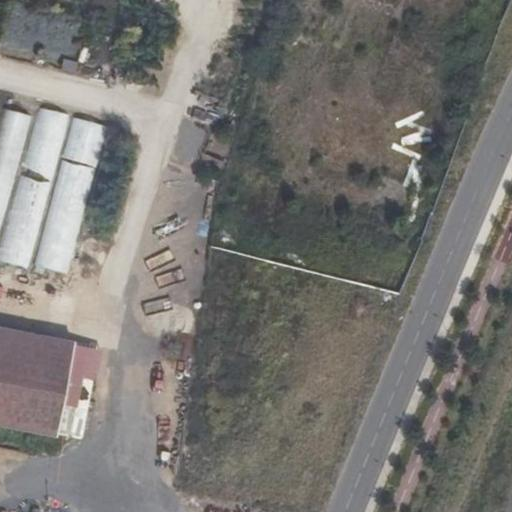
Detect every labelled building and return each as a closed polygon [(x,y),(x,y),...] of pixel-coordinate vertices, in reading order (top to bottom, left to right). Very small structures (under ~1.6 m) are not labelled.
[(69,116),(39,108),(0,252),(0,263),(29,270),(69,116)] [(3,110),(0,119),(0,230),(32,117),(3,110)] [(74,120),(35,267),(67,276),(107,128),(74,120)] [(184,135),(177,155),(189,159),(196,139),(184,135)] [(63,393),(74,341),(0,326),(0,426),(54,437),(63,393)] [(0,511),(36,511),(40,494),(0,486),(0,511)]
